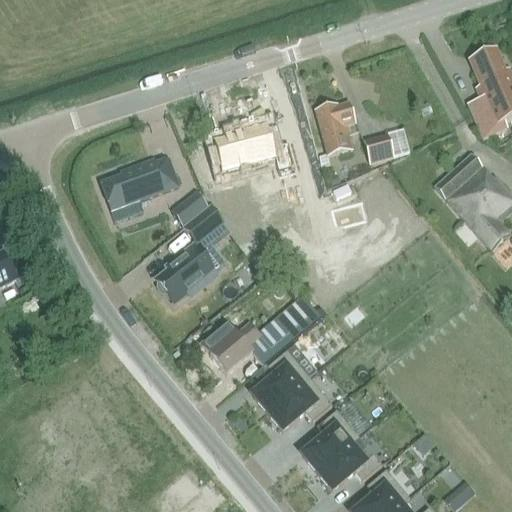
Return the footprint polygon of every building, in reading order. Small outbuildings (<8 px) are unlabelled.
[(504,125),(511,121),(511,80),(509,73),(503,75),(493,53),(470,64),(481,90),(475,92),(480,102),(466,108),(482,144),(508,132),(504,125)] [(353,154),(346,131),(354,129),(348,108),(337,111),(337,110),(315,116),(327,161),(353,154)] [(276,147),(271,125),(247,132),(247,135),(217,143),(226,175),(280,161),(282,171),(298,167),(292,143),(276,147)] [(386,140),(364,145),(370,169),(392,164),(386,140)] [(498,225),(511,212),(511,201),(493,179),(491,181),(470,157),(433,189),(492,257),(511,240),(498,225)] [(121,181),(100,189),(110,216),(179,191),(168,163),(156,167),(155,165),(155,164),(139,169),(139,170),(141,174),(121,181)] [(196,197),(171,216),(182,231),(207,212),(196,197)] [(276,208),(252,209),(253,225),(277,223),(276,208)] [(181,264),(155,285),(157,288),(157,292),(162,299),(166,299),(173,308),(187,298),(189,301),(215,281),(212,277),(224,268),(212,252),(229,239),(209,213),(184,232),(196,248),(179,261),(181,264)] [(0,290),(15,283),(2,256),(0,256),(0,290)] [(258,338),(250,328),(236,340),(235,338),(234,339),(226,330),(227,329),(226,329),(201,348),(201,350),(202,349),(210,359),(209,359),(226,379),(251,359),(262,372),(320,323),(302,301),(258,338)] [(253,400),(267,417),(309,383),(286,356),(267,372),(275,382),(253,400)] [(309,383),(267,417),(282,435),(304,416),(312,426),(331,410),(309,383)] [(349,450),(350,451),(359,443),(336,415),(316,432),(325,441),(303,460),(317,477),(349,450)] [(109,443),(100,433),(80,449),(91,461),(95,457),(112,477),(146,449),(127,427),(109,443)] [(363,467),(350,451),(349,450),(317,477),(331,495),(354,476),(362,486),(381,470),(372,459),(363,467)] [(361,511),(396,511),(399,510),(400,510),(409,503),(386,475),(366,491),(374,501),(361,511)] [(467,488),(457,496),(465,506),(475,498),(467,488)]
